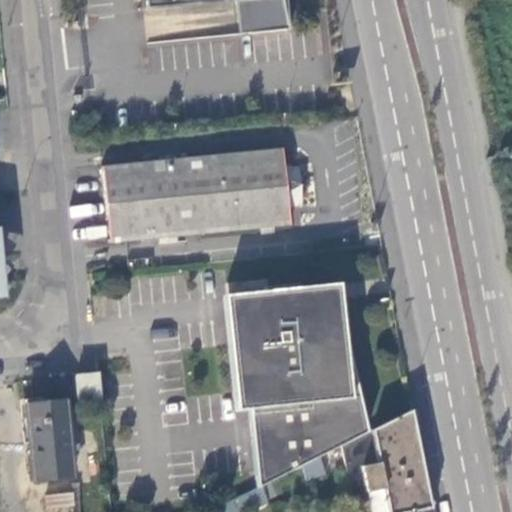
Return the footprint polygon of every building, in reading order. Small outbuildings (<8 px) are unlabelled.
[(146,0),(148,9),(245,0),(249,34),(289,31),(282,0),(146,0)] [(290,226),(289,212),(295,209),(303,205),(300,167),(291,165),(284,163),(283,149),(103,167),(111,243),(290,226)] [(249,411),(256,486),(260,484),(281,474),(298,465),(338,445),(366,431),(343,326),(339,289),(339,285),(224,297),(224,301),(235,412),(249,411)] [(78,405),(101,403),(98,372),(75,374),(78,405)] [(28,400),(35,481),(77,477),(69,396),(28,400)] [(396,511),(428,507),(409,409),(366,431),(338,445),(345,473),(360,469),(365,489),(367,489),(371,511),(396,511)] [(300,465),(306,481),(326,474),(321,458),(300,465)] [(298,465),(281,474),(285,482),(301,475),(298,465)] [(256,486),(215,506),(216,511),(241,511),(265,501),(260,484),(256,486)] [(45,496),(47,511),(75,508),(73,493),(45,496)]
